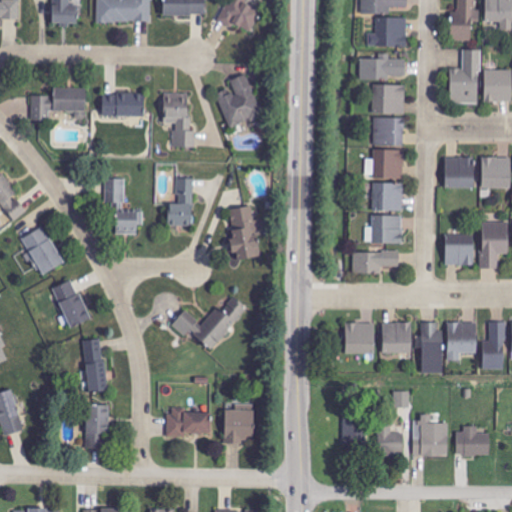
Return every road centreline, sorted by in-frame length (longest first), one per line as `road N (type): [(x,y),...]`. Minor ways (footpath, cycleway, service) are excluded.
road 1 (secondary): [(302,0),(299,511)]
road 2 (residential): [(0,123),(88,242),(130,328),(141,378),(141,477)]
road 3 (residential): [(299,480),(0,473)]
road 4 (residential): [(427,0),(422,296)]
road 5 (residential): [(511,295),(298,298)]
road 6 (residential): [(299,493),(511,493)]
road 7 (residential): [(0,59),(194,58)]
